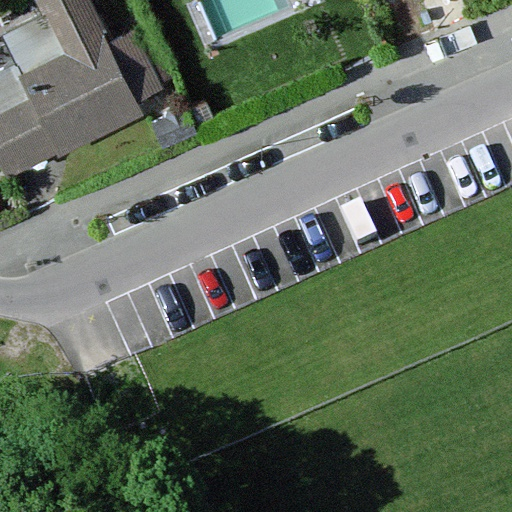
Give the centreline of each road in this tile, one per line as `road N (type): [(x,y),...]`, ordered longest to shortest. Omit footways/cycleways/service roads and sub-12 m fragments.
road 1 (residential): [(163,238),(511,85)]
road 2 (residential): [(163,238),(35,294),(0,289)]
